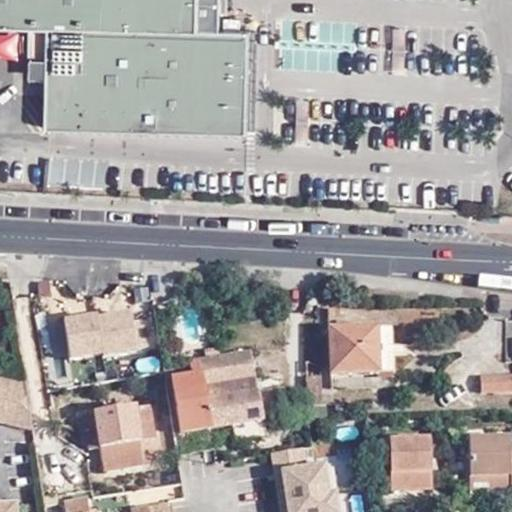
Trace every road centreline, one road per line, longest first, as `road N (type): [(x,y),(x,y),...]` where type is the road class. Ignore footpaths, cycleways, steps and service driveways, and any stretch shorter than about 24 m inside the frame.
road 1 (residential): [(409,256),(0,237)]
road 2 (unknown): [(275,86),(273,5),(511,14)]
road 3 (unknown): [(275,86),(511,73)]
